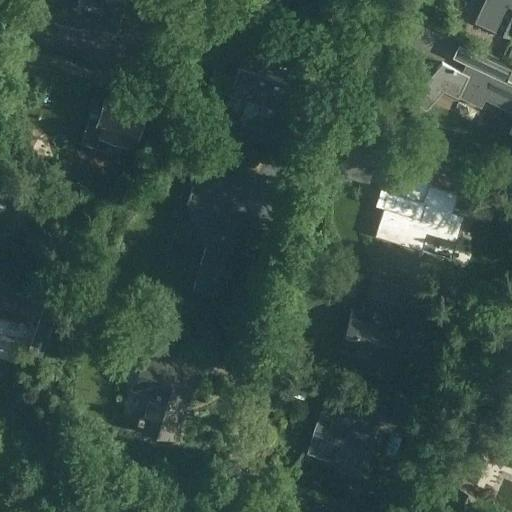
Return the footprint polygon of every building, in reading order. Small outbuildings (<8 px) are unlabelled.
[(124,0),(81,0),(74,21),(90,26),(91,22),(99,25),(95,36),(125,46),(138,5),(126,1),(124,0)] [(511,0),(484,0),(474,22),(510,39),(511,34),(511,0)] [(234,27),(228,47),(244,52),(230,94),(276,108),(286,77),(265,70),(268,59),(270,60),(276,40),(234,27)] [(442,62),(411,97),(425,109),(443,89),(481,107),(485,99),(511,111),(511,86),(505,83),(506,82),(506,81),(511,69),(458,44),(452,57),(465,63),(471,66),(467,74),(442,62)] [(98,119),(97,123),(98,123),(100,124),(102,125),(99,135),(111,139),(128,144),(132,133),(137,134),(143,114),(138,112),(142,100),(124,94),(114,91),(110,102),(104,101),(98,119)] [(24,131),(19,144),(32,149),(37,136),(24,131)] [(0,188),(16,194),(23,172),(0,163),(0,188)] [(395,166),(388,190),(374,235),(422,250),(428,232),(456,241),(465,214),(454,211),(460,191),(429,182),(431,177),(395,166)] [(193,288),(214,295),(227,251),(231,253),(238,229),(233,221),(231,222),(223,206),(227,194),(193,184),(186,206),(191,215),(196,213),(209,236),(193,288)] [(39,187),(38,191),(40,195),(44,196),(48,194),(49,189),(47,186),(42,185),(39,187)] [(383,357),(394,322),(393,322),(396,312),(401,314),(409,289),(372,278),(365,303),(366,303),(363,313),(352,309),(341,345),(344,345),(343,350),(360,355),(361,351),(383,357)] [(0,305),(4,307),(0,318),(19,324),(29,328),(36,306),(36,305),(27,302),(11,296),(0,292),(0,305)] [(130,328),(124,346),(146,352),(136,387),(151,392),(141,426),(174,436),(175,432),(178,433),(184,414),(183,414),(182,415),(177,413),(180,404),(183,405),(194,367),(154,355),(159,337),(130,328)] [(440,418),(396,403),(389,422),(414,430),(412,435),(432,442),(440,418)] [(344,467),(359,472),(379,417),(359,410),(358,414),(325,404),(310,448),(346,461),(344,467)] [(13,464),(0,455),(0,481),(1,483),(13,464)] [(37,459),(35,475),(45,477),(47,461),(37,459)] [(462,490),(450,511),(463,511),(472,496),(462,490)] [(124,511),(94,503),(91,511),(124,511)]
